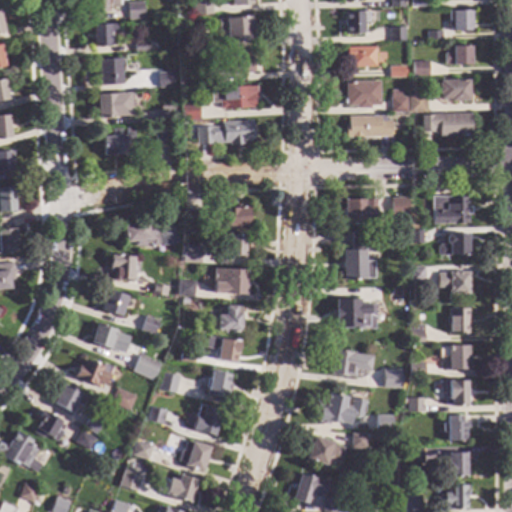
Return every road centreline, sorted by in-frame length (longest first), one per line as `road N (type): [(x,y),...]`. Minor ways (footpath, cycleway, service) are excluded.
road 1 (residential): [(294,0),(292,287),(273,405),(235,511)]
road 2 (residential): [(511,168),(297,170),(59,200)]
road 3 (residential): [(0,387),(39,338),(54,302),(59,253),(38,0)]
road 4 (residential): [(511,287),(510,0)]
